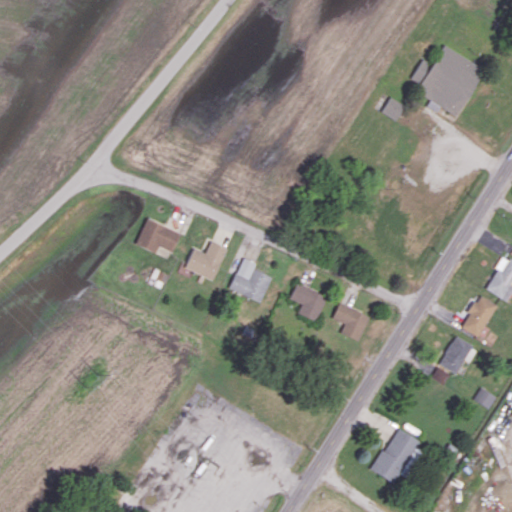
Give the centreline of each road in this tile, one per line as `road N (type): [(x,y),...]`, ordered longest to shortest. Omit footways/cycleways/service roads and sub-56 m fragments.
road 1 (residential): [(511,156),(287,511)]
road 2 (residential): [(417,306),(92,166)]
road 3 (residential): [(231,0),(92,166),(0,260)]
